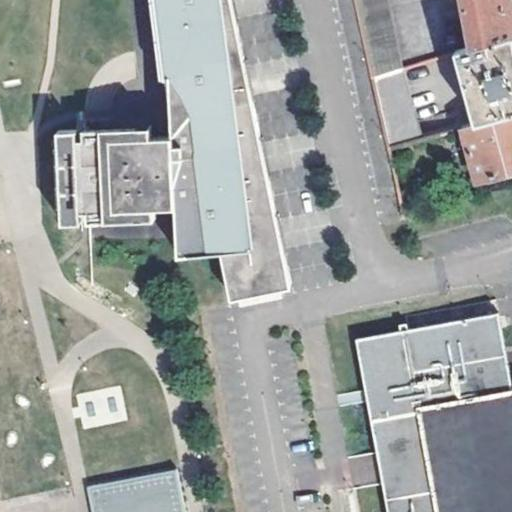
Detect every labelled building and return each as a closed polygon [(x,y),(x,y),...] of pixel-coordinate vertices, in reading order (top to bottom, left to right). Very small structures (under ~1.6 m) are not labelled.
[(232,0),(155,0),(165,84),(170,84),(171,142),(157,142),(150,142),(149,132),(58,136),(61,228),(81,227),(81,217),(90,219),(103,219),(116,219),(131,217),(145,213),(156,210),(166,205),(173,200),(175,245),(176,262),(216,257),(221,256),(225,273),(231,298),(272,290),(291,286),(281,235),(265,160),(249,82),(233,4),(232,0)] [(355,0),(371,77),(401,67),(385,0),(355,0)] [(511,0),(463,0),(472,46),(511,34),(511,0)] [(511,34),(472,46),(454,52),(475,125),(511,115),(511,34)] [(401,67),(371,77),(387,149),(420,140),(401,67)] [(511,115),(475,125),(461,129),(475,182),(511,171),(511,115)] [(511,511),(511,391),(511,392),(497,313),(402,330),(356,339),(378,452),(381,468),(389,511),(511,511)] [(186,511),(179,470),(89,486),(93,511),(186,511)]
